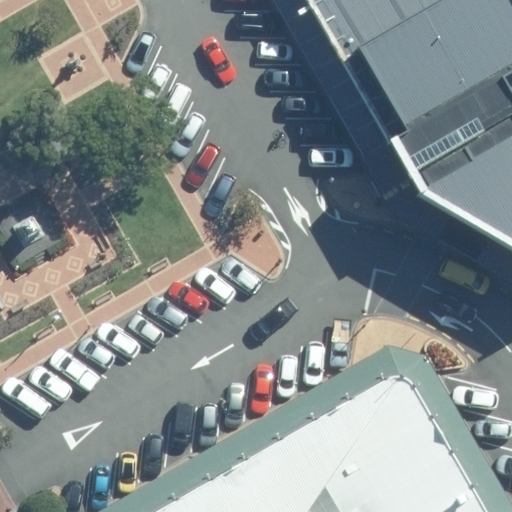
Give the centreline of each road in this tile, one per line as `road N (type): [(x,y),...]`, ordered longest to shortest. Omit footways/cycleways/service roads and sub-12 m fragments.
road 1 (residential): [(342,280),(0,476)]
road 2 (residential): [(182,0),(342,280)]
road 3 (unclassified): [(342,280),(373,269),(458,298),(511,354)]
